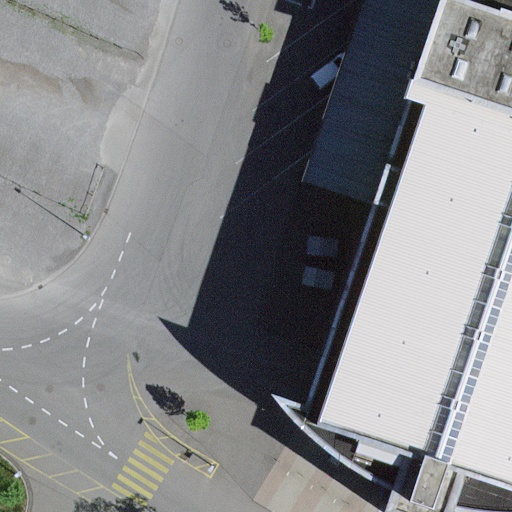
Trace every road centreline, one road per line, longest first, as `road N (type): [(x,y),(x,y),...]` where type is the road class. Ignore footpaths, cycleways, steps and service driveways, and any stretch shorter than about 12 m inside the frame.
road 1 (unclassified): [(219,0),(156,226),(77,421)]
road 2 (residential): [(77,421),(211,511)]
